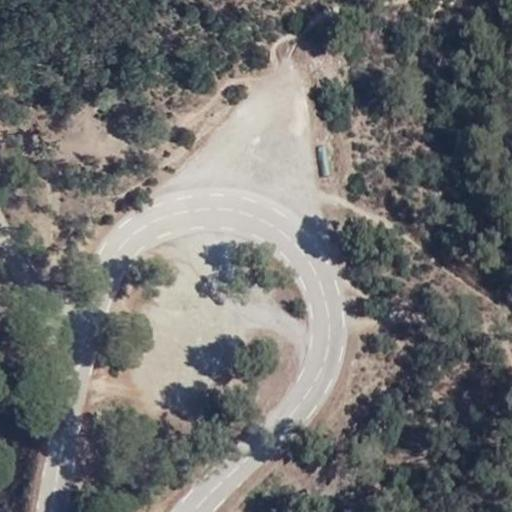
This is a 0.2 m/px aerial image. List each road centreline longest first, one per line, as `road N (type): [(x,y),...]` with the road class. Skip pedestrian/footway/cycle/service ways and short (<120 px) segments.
road 1 (tertiary): [(86,299),(109,255),(133,231),(165,211),(204,202),(239,204),(283,229),(313,261),(327,299),(311,381),(201,511)]
road 2 (tertiary): [(52,511),(86,299)]
